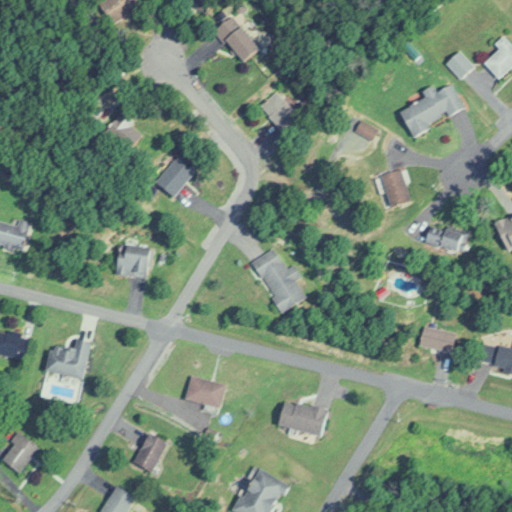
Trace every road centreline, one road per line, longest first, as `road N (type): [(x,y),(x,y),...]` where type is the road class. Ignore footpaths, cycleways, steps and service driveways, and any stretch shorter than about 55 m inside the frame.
road 1 (residential): [(168,62),(237,148),(243,174),(236,204),(73,472),(37,511)]
road 2 (residential): [(0,284),(511,408)]
road 3 (residential): [(319,511),(402,381)]
